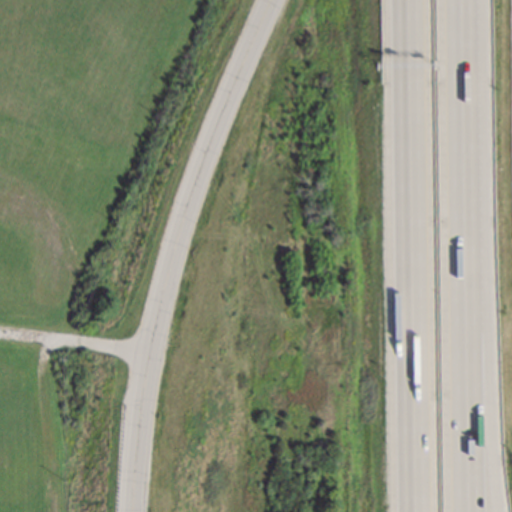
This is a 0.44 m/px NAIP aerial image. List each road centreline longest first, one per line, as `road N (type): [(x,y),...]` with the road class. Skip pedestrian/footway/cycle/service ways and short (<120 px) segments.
road 1 (secondary): [(268,0),(167,230),(132,511)]
road 2 (motorway): [(405,0),(414,511)]
road 3 (motorway): [(467,511),(467,0)]
road 4 (motorway): [(496,511),(485,329),(466,275)]
